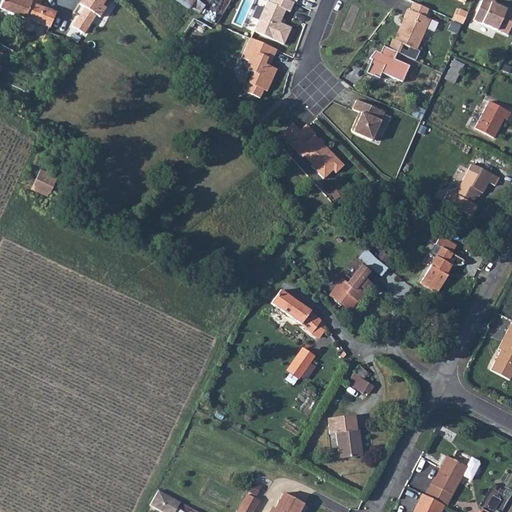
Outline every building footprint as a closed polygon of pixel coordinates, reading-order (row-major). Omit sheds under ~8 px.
[(20,0),(20,1),(18,0),(6,0),(3,11),(28,21),(34,0),(20,0)] [(46,2),(39,0),(34,0),(28,21),(24,30),(23,32),(33,36),(36,35),(40,26),(52,32),(59,16),(44,10),(46,2)] [(110,1),(109,0),(81,0),(79,4),(99,17),(110,1)] [(204,5),(197,0),(175,0),(188,9),(189,7),(198,13),(204,5)] [(289,12),(293,3),(286,0),(269,0),(269,3),(266,1),(253,31),(283,45),(291,28),(279,23),(285,10),(289,12)] [(506,7),(489,0),(481,0),(473,20),(507,35),(511,22),(511,9),(506,7)] [(409,10),(407,9),(404,17),(405,17),(395,40),(392,39),(388,49),(397,53),(415,61),(419,51),(416,50),(429,19),(425,17),(428,9),(413,2),(409,10)] [(467,13),(459,9),(459,11),(454,21),(462,24),(467,13)] [(91,27),(82,20),(78,25),(59,16),(52,32),(80,43),(91,27)] [(460,25),(451,22),(448,30),(456,34),(460,25)] [(274,49),(250,38),(241,58),(248,61),(246,65),(248,71),(252,73),(248,83),(251,85),(248,93),(260,98),(263,90),(266,91),(276,69),(267,65),(274,49)] [(388,49),(383,46),(379,53),(375,51),(369,58),(371,60),(365,73),(378,79),(381,73),(402,82),(409,66),(393,59),(397,53),(388,49)] [(454,60),(451,65),(460,70),(463,65),(454,60)] [(460,70),(451,65),(444,79),(453,83),(460,70)] [(511,68),(504,65),(502,70),(508,73),(511,68)] [(384,112),(356,100),(352,109),(359,112),(351,130),(352,133),(371,141),(384,112)] [(506,120),(510,113),(489,101),(474,128),(493,138),(504,118),(506,120)] [(418,108),(411,105),(408,112),(412,114),(415,115),(418,108)] [(425,111),(418,108),(415,115),(412,114),(411,116),(421,121),(425,111)] [(292,123),(280,135),(302,157),(304,156),(312,164),(310,166),(323,179),(332,170),(335,173),(343,165),(322,144),(318,139),(313,135),(315,133),(306,124),(299,131),(292,123)] [(480,192),(481,193),(488,181),(494,184),(497,178),(471,164),(455,195),(472,204),(475,197),(478,191),(480,192)] [(33,170),(26,187),(42,193),(50,177),(33,170)] [(340,188),(331,193),(335,199),(343,194),(340,188)] [(396,232),(390,229),(387,236),(392,238),(396,232)] [(462,260),(451,254),(456,246),(440,237),(435,245),(441,248),(420,283),(437,293),(447,276),(441,273),(443,270),(446,272),(450,266),(453,266),(459,266),(460,266),(461,265),(462,265),(463,264),(463,263),(463,262),(463,261),(463,260),(462,260)] [(358,259),(369,267),(375,259),(365,249),(358,259)] [(389,257),(381,252),(377,258),(384,263),(389,257)] [(387,268),(375,259),(369,267),(380,276),(387,268)] [(360,266),(358,269),(356,271),(349,280),(346,284),(342,280),(330,295),(350,311),(357,301),(360,304),(374,285),(364,277),(368,273),(360,266)] [(441,273),(447,276),(453,266),(450,266),(446,272),(443,270),(441,273)] [(345,276),(349,280),(356,271),(351,268),(345,276)] [(324,330),(326,328),(320,321),(310,311),(280,290),(271,303),(274,306),(297,322),(300,324),(311,334),(312,333),(318,338),(324,330)] [(297,322),(274,306),(271,309),(295,326),(297,322)] [(500,350),(490,370),(509,380),(511,374),(511,322),(498,349),(500,350)] [(287,370),(298,378),(299,376),(309,362),(313,357),(302,349),(287,370)] [(315,367),(309,362),(299,376),(306,381),(315,367)] [(359,366),(353,372),(354,373),(358,376),(354,382),(351,386),(362,394),(364,391),(368,394),(373,387),(363,380),(368,374),(359,366)] [(297,379),(289,374),(285,380),(293,385),(297,379)] [(329,434),(336,433),(339,459),(361,456),(358,430),(356,430),(354,415),(327,418),(329,434)] [(478,461),(470,457),(466,466),(446,456),(435,478),(434,477),(424,496),(443,505),(446,507),(462,475),(471,480),(479,464),(478,461)] [(260,487),(253,483),(249,492),(256,495),(260,487)] [(180,502),(158,490),(149,505),(160,511),(174,511),(177,507),(180,502)] [(299,511),(304,504),(283,493),(275,509),(272,508),(269,511),(299,511)] [(247,494),(246,496),(257,503),(259,501),(247,494)] [(440,511),(443,505),(424,496),(422,494),(412,511),(440,511)] [(237,511),(252,511),(257,503),(246,496),(237,511)] [(197,511),(180,502),(177,507),(185,511),(197,511)]
